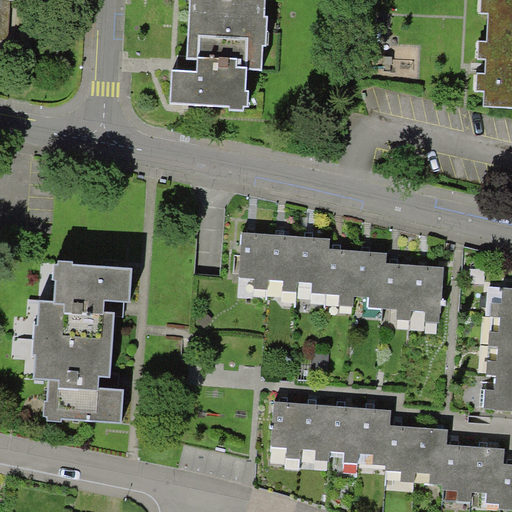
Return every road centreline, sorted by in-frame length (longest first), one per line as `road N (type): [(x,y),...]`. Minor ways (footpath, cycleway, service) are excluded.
road 1 (residential): [(511,228),(108,143)]
road 2 (residential): [(175,486),(0,451)]
road 3 (residential): [(115,0),(108,143)]
